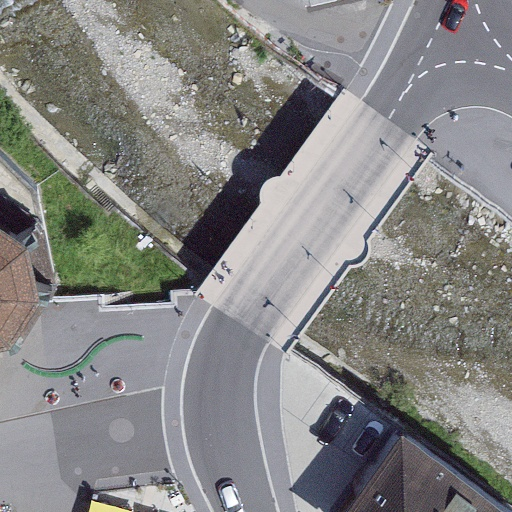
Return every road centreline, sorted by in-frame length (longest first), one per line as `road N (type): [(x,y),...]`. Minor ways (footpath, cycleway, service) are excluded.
road 1 (tertiary): [(228,433),(234,355),(251,317),(409,90)]
road 2 (residential): [(47,511),(41,461),(228,433)]
road 3 (residential): [(409,90),(265,0)]
